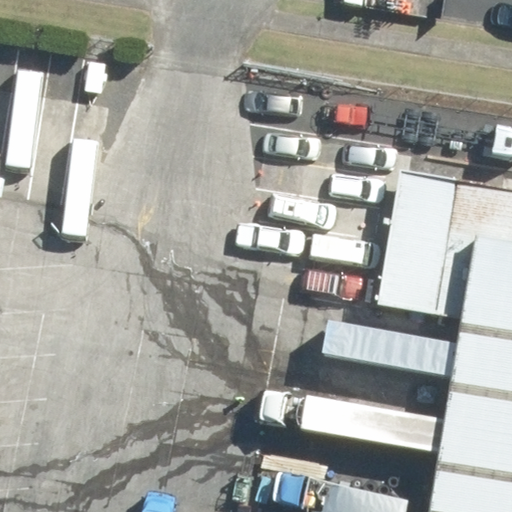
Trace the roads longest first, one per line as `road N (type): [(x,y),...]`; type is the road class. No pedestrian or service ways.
road 1 (unknown): [(196,189),(186,511)]
road 2 (unknown): [(211,0),(196,189)]
road 3 (unknown): [(33,188),(196,189)]
